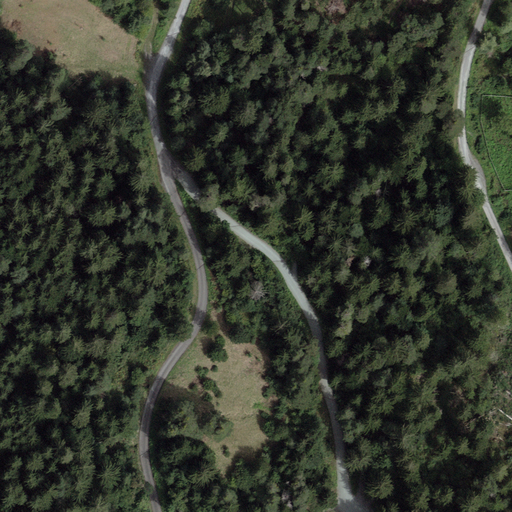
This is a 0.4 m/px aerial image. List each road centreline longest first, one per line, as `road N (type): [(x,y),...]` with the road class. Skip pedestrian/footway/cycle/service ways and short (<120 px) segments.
road 1 (track): [(156,511),(143,450),(149,403),(200,320),(201,266),(152,107),(156,70),(183,0)]
road 2 (track): [(161,151),(210,211),(271,254),(298,292),(317,326),(341,438),(341,483),(366,511)]
road 3 (track): [(487,0),(461,90),(463,146)]
